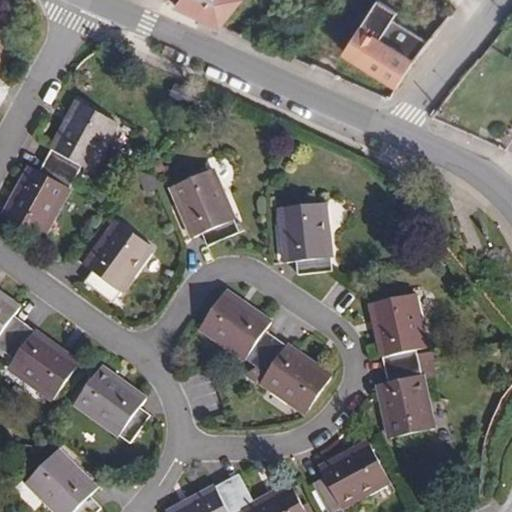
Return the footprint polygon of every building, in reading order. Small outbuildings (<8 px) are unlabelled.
[(180,0),(175,7),(221,27),(242,0),(180,0)] [(370,0),(336,0),(306,39),(326,55),(370,0)] [(398,86),(413,62),(419,52),(409,42),(396,57),(389,51),(399,40),(379,23),(352,57),(398,86)] [(77,179),(86,184),(118,125),(81,104),(47,162),(77,179)] [(44,238),(77,179),(47,162),(40,174),(31,171),(6,217),(44,238)] [(242,234),(215,172),(175,189),(197,241),(206,237),(211,248),(242,234)] [(335,274),(328,205),(284,211),(290,265),(299,263),(301,277),(335,274)] [(155,250),(120,224),(88,269),(95,274),(89,286),(114,306),(155,250)] [(0,351),(5,354),(26,326),(16,319),(21,312),(0,295),(0,351)] [(259,369),(278,342),(268,335),(273,326),(228,295),(204,331),(259,369)] [(374,305),(388,372),(421,365),(419,353),(429,350),(417,296),(374,305)] [(26,326),(5,354),(15,362),(10,370),(55,402),(81,367),(26,326)] [(334,382),(278,342),(259,369),(270,377),(265,385),(309,416),(334,382)] [(421,365),(388,372),(390,384),(379,387),(391,440),(435,432),(421,365)] [(147,403),(103,371),(77,407),(133,447),(152,420),(142,412),(147,403)] [(344,511),(392,485),(371,448),(324,474),(329,482),(317,489),(329,511),(344,511)] [(99,492),(60,455),(29,484),(56,511),(99,511),(102,509),(92,499),(99,492)] [(228,485),(242,511),(305,511),(294,490),(258,511),(240,479),(228,485)] [(242,511),(228,485),(179,511),(242,511)]
